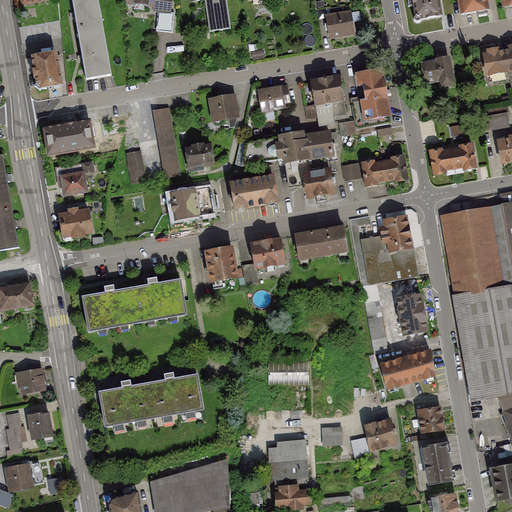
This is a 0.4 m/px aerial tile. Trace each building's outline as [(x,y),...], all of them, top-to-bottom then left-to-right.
[(99,0),(70,0),(83,80),(111,75),(99,0)] [(170,0),(128,0),(128,6),(169,9),(170,0)] [(224,0),(202,0),(207,33),(228,30),(224,0)] [(416,22),(417,22),(418,23),(419,22),(421,22),(421,21),(422,20),(441,16),(438,0),(413,0),(416,16),(415,17),(415,18),(415,19),(415,21),(416,22)] [(486,0),(458,0),(461,15),(489,10),(486,0)] [(351,14),(326,17),(329,37),(354,33),(351,14)] [(511,48),(482,55),(486,76),(511,71),(511,48)] [(55,57),(32,61),(37,89),(60,85),(55,57)] [(448,60),(420,65),(424,87),(452,82),(448,60)] [(382,71),(357,76),(366,123),(391,118),(382,71)] [(338,78),(309,84),(316,120),(345,115),(338,78)] [(285,87),(261,91),(265,111),(289,106),(285,87)] [(233,95),(210,99),(214,121),(237,117),(233,95)] [(170,112),(153,115),(163,179),(179,176),(170,112)] [(508,114),(491,116),(492,128),(509,125),(508,114)] [(354,121),(338,123),(340,139),(356,137),(354,121)] [(90,123),(43,131),(48,159),(95,151),(90,123)] [(306,135),(305,131),(278,135),(283,165),(310,161),(306,135)] [(333,131),(306,135),(310,161),(336,157),(333,131)] [(511,137),(498,140),(501,160),(511,158),(511,137)] [(472,145),(431,152),(435,173),(476,167),(472,145)] [(209,146),(188,150),(192,172),(213,169),(209,146)] [(140,153),(127,155),(132,183),(144,181),(140,153)] [(401,157),(357,165),(362,189),(406,180),(401,157)] [(1,158),(0,158),(0,205),(9,204),(1,158)] [(85,166),(57,171),(62,198),(90,194),(85,166)] [(329,171),(298,175),(301,198),(333,193),(329,171)] [(272,179),(232,185),(236,210),(276,204),(272,179)] [(210,188),(167,195),(172,221),(214,214),(210,188)] [(0,252),(16,250),(9,204),(0,205),(0,252)] [(511,205),(443,217),(465,396),(511,389),(511,205)] [(90,211),(60,216),(65,241),(95,236),(90,211)] [(412,219),(376,226),(378,239),(358,243),(366,288),(422,279),(412,219)] [(347,226),(295,235),(300,260),(351,251),(347,226)] [(283,238),(252,243),(256,264),(257,273),(288,267),(283,238)] [(229,252),(200,256),(205,287),(234,282),(229,252)] [(257,273),(256,264),(242,266),(246,285),(259,283),(257,273)] [(181,279),(131,289),(137,324),(188,315),(181,279)] [(30,285),(0,289),(0,313),(33,308),(30,285)] [(137,324),(131,289),(82,298),(88,333),(137,324)] [(380,289),(366,291),(376,353),(390,351),(380,289)] [(426,298),(392,304),(399,345),(433,339),(426,298)] [(429,355),(381,366),(386,389),(434,378),(429,355)] [(354,359),(318,359),(317,378),(353,379),(354,359)] [(311,361),(270,362),(271,384),(312,383),(311,361)] [(43,372),(20,376),(25,397),(48,392),(43,372)] [(198,376),(150,385),(156,420),(204,412),(198,376)] [(156,420),(150,385),(99,393),(105,428),(156,420)] [(356,393),(318,395),(318,415),(357,413),(356,393)] [(511,408),(500,414),(511,441),(511,408)] [(437,410),(416,412),(418,434),(440,432),(437,410)] [(50,415),(30,419),(35,442),(55,438),(50,415)] [(22,416),(9,419),(11,429),(8,430),(10,440),(6,441),(10,458),(26,455),(23,442),(32,440),(30,428),(25,429),(22,416)] [(389,421),(358,427),(364,452),(394,446),(389,421)] [(344,444),(343,426),(323,427),(325,445),(344,444)] [(304,442),(276,444),(276,451),(267,452),(269,484),(307,481),(304,442)] [(443,445),(418,448),(423,484),(448,481),(443,445)] [(40,461),(7,467),(11,491),(44,484),(41,468),(40,461)] [(225,462),(150,483),(154,511),(186,511),(229,507),(225,462)] [(511,466),(488,470),(491,501),(511,498),(511,466)] [(307,489),(275,492),(277,511),(308,508),(307,489)] [(2,492),(0,495),(0,504),(8,508),(13,496),(2,492)] [(140,511),(136,493),(106,499),(108,511),(140,511)] [(454,511),(453,497),(427,499),(428,511),(454,511)]
